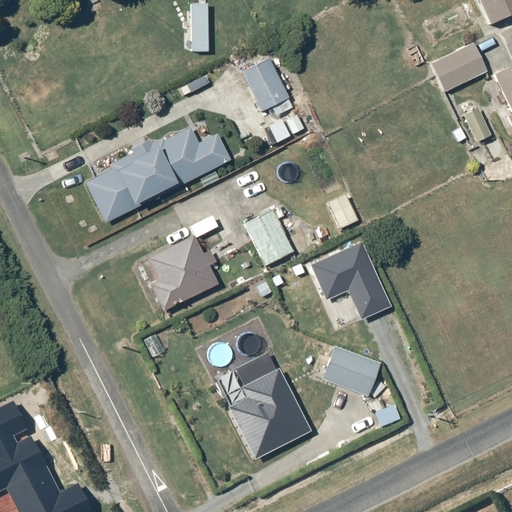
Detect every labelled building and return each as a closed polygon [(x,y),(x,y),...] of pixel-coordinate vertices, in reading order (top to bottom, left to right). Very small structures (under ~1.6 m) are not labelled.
[(478,25),(472,12),(476,10),(472,0),(452,9),(424,21),(434,44),(478,25)] [(511,15),(511,0),(478,0),(490,26),(511,15)] [(488,72),(475,44),(432,63),(445,92),(488,72)] [(289,99),(270,58),(242,71),(262,112),(289,99)] [(511,69),(496,77),(511,110),(511,114),(507,117),(511,128),(511,69)] [(494,140),(476,97),(462,103),(466,114),(455,119),(469,151),(494,140)] [(285,116),(269,125),(278,143),(304,130),(297,116),(287,121),(285,116)] [(200,142),(193,127),(153,146),(152,144),(114,162),(116,168),(86,182),(104,222),(230,162),(217,134),(200,142)] [(356,223),(345,196),(328,202),(339,230),(356,223)] [(266,266),(272,263),(276,270),(293,261),(289,255),(293,253),(273,211),(245,225),(266,266)] [(216,285),(208,269),(216,266),(208,251),(201,255),(192,238),(149,260),(161,283),(152,287),(164,311),(216,285)] [(390,308),(361,242),(310,265),(326,301),(348,292),(360,320),(390,308)] [(372,386),(372,385),(380,364),(334,347),(322,380),(369,396),(372,386)] [(227,364),(219,349),(204,357),(212,372),(227,364)] [(218,377),(232,404),(233,406),(229,408),(255,460),(310,432),(279,369),(264,377),(255,359),(218,377)] [(387,378),(373,383),(381,405),(394,401),(387,378)] [(0,446),(0,478),(7,493),(14,490),(17,497),(25,493),(28,499),(49,489),(30,450),(52,439),(37,408),(9,421),(17,439),(0,446)]
